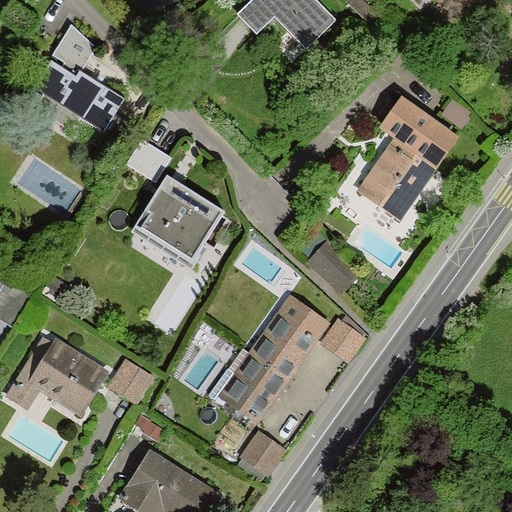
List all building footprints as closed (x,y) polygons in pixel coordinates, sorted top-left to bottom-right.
[(336,22),(315,0),(255,0),(237,18),(257,38),(275,19),(307,51),(336,22)] [(60,73),(51,66),(34,90),(101,135),(122,102),(79,76),(96,51),(69,29),(52,57),(65,66),(60,73)] [(465,125),(475,109),(456,98),(446,113),(465,125)] [(398,140),(360,193),(401,222),(459,140),(404,101),(384,131),(398,140)] [(160,124),(141,154),(165,169),(184,139),(160,124)] [(213,219),(166,189),(139,232),(186,261),(213,219)] [(310,265),(342,295),(361,275),(329,245),(310,265)] [(27,298),(7,286),(0,296),(0,322),(8,328),(27,298)] [(325,327),(286,299),(216,399),(255,427),(325,327)] [(363,339),(340,322),(322,348),(345,364),(363,339)] [(108,373),(60,344),(56,351),(43,343),(10,398),(28,409),(39,390),(82,416),(108,373)] [(154,379),(125,363),(111,389),(140,404),(154,379)] [(282,454),(256,436),(240,461),(265,478),(282,454)] [(208,511),(218,495),(149,454),(118,506),(128,511),(160,511),(161,511),(208,511)] [(480,511),(467,503),(460,511),(480,511)]
